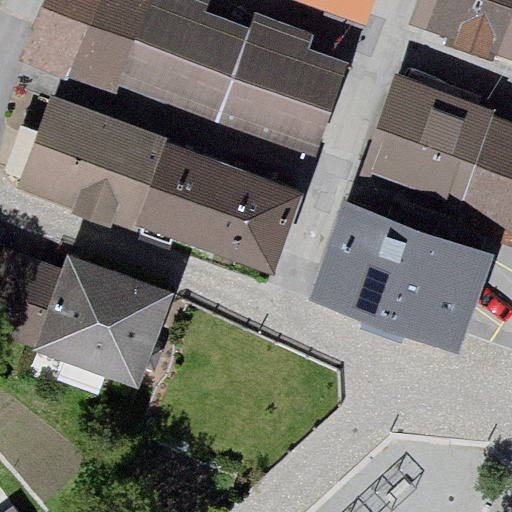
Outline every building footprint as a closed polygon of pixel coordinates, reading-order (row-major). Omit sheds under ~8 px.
[(40,0),(18,56),(114,87),(117,80),(145,0),(40,0)] [(208,0),(146,0),(117,80),(218,118),(251,22),(206,8),(208,0)] [(309,0),(366,19),(372,0),(309,0)] [(511,53),(511,0),(413,0),(407,19),(449,32),(444,41),(493,57),(496,48),(511,53)] [(313,29),(256,8),(251,22),(218,118),(316,151),(348,58),(308,45),(313,29)] [(491,114),(394,75),(362,163),(446,193),(443,201),(461,207),(491,114)] [(164,135),(166,130),(51,88),(16,180),(133,223),(135,217),(164,135)] [(461,207),(456,222),(511,241),(511,117),(492,111),(461,207)] [(303,185),(164,135),(135,217),(274,268),(303,185)] [(494,244),(344,190),(309,290),(363,309),(360,318),(401,332),(404,324),(459,343),(494,244)] [(60,266),(4,245),(0,254),(0,332),(30,342),(60,266)] [(106,370),(139,383),(173,285),(68,247),(60,266),(30,342),(64,355),(55,376),(98,389),(106,370)]
